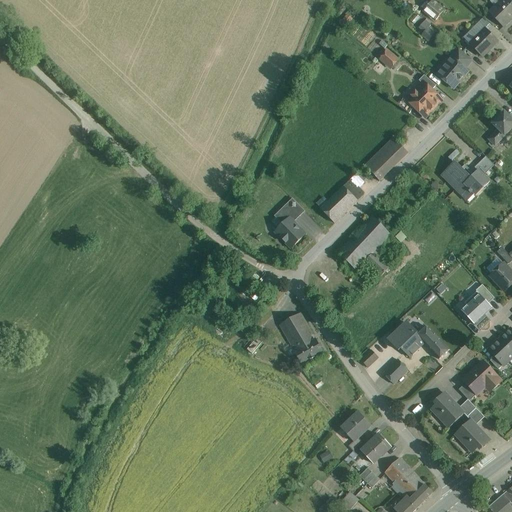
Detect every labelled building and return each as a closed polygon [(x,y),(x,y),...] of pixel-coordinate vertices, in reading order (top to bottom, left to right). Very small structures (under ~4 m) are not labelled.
[(502,0),(489,13),(504,27),(511,18),(511,4),(507,0),(502,0)] [(444,11),(433,1),(424,11),(436,21),(444,11)] [(416,14),(411,21),(414,24),(420,18),(416,14)] [(346,17),(339,24),(344,29),(351,22),(346,17)] [(425,21),(419,28),(425,33),(427,30),(429,27),(431,25),(425,21)] [(502,34),(493,26),(487,32),(496,41),(502,34)] [(429,27),(427,30),(425,33),(423,36),(428,41),(435,33),(429,27)] [(485,30),(470,45),(483,57),(498,42),(496,41),(487,32),(485,30)] [(472,60),(459,49),(454,54),(467,65),(468,66),(472,60)] [(398,61),(388,52),(381,60),(391,68),(398,61)] [(467,65),(454,54),(451,58),(453,60),(464,69),(467,65)] [(464,69),(453,60),(449,65),(449,66),(446,70),(445,70),(442,70),(438,75),(454,89),(468,72),(464,69)] [(436,86),(424,76),(419,81),(423,84),(424,83),(432,91),(436,86)] [(423,84),(409,98),(409,100),(415,106),(415,107),(424,116),(426,116),(431,111),(432,111),(436,107),(436,106),(440,102),(440,99),(432,91),(424,83),(423,84)] [(413,109),(404,99),(398,106),(409,114),(413,109)] [(498,130),(488,140),(495,146),(511,129),(511,119),(504,112),(493,124),(498,130)] [(394,139),(365,167),(380,182),(408,154),(394,139)] [(486,157),(477,166),(486,175),(494,166),(486,157)] [(471,178),(455,162),(442,176),(465,199),(473,193),(476,196),(490,182),(479,171),(471,178)] [(364,184),(356,176),(351,180),(359,189),(364,184)] [(359,189),(351,180),(344,187),(358,202),(365,194),(359,189)] [(344,187),(321,209),(335,224),(358,202),(344,187)] [(305,212),(293,199),(277,214),(286,223),(290,219),(294,223),(305,212)] [(373,217),(359,232),(377,250),(379,248),(390,235),(373,217)] [(286,223),(276,233),(291,249),(306,235),(294,223),(290,219),(286,223)] [(355,236),(338,254),(356,271),(366,261),(382,276),(389,269),(377,258),(383,252),(379,248),(377,250),(359,232),(355,236)] [(511,261),(511,258),(502,248),(497,253),(509,265),(511,261)] [(511,273),(504,264),(491,276),(505,292),(511,285),(511,273)] [(477,292),(488,304),(494,298),(483,286),(476,291),(477,292)] [(492,309),(488,304),(477,292),(465,303),(468,306),(463,311),(475,324),(492,309)] [(301,314),(280,326),(294,351),(316,339),(301,314)] [(428,328),(416,315),(406,324),(416,335),(420,331),(422,333),(428,328)] [(401,332),(386,347),(391,352),(398,346),(401,349),(416,335),(406,324),(399,330),(401,332)] [(428,328),(422,333),(420,331),(416,335),(424,344),(440,360),(449,351),(428,328)] [(511,330),(511,329),(500,340),(511,352),(511,330)] [(416,335),(401,349),(410,357),(424,344),(416,335)] [(258,338),(247,350),(253,355),(263,342),(258,338)] [(294,351),(302,366),(311,361),(315,358),(324,353),(316,339),(294,351)] [(511,358),(511,352),(500,340),(489,351),(495,357),(503,366),(504,367),(511,358)] [(381,361),(370,350),(360,359),(370,371),(381,361)] [(503,366),(495,357),(490,361),(499,370),(503,366)] [(398,360),(384,374),(394,385),(408,371),(398,360)] [(483,362),(463,381),(466,384),(477,395),(488,385),(493,391),(502,383),(483,362)] [(477,395),(466,384),(459,390),(468,400),(470,402),(477,395)] [(459,408),(446,394),(435,404),(438,406),(432,411),(448,427),(463,413),(464,413),(459,408)] [(468,400),(459,408),(464,413),(463,413),(467,417),(476,409),(470,402),(468,400)] [(476,409),(467,417),(471,422),(472,421),(476,426),(485,418),(476,409)] [(359,413),(345,427),(350,433),(348,435),(354,442),(358,439),(365,433),(364,432),(371,426),(359,413)] [(471,422),(456,436),(472,453),(477,448),(479,450),(490,440),(476,426),(472,421),(471,422)] [(366,447),(362,452),(373,464),(381,457),(381,456),(391,447),(379,435),(366,447)] [(358,439),(354,442),(349,447),(354,451),(362,443),(358,439)] [(362,443),(354,451),(358,456),(362,452),(366,447),(362,443)] [(320,455),(323,463),(333,458),(330,451),(320,455)] [(426,486),(400,459),(386,473),(394,483),(393,485),(394,486),(392,488),(404,500),(395,510),(396,511),(414,511),(433,493),(426,486)] [(368,469),(360,477),(364,481),(372,473),(368,469)] [(372,473),(364,481),(372,489),(380,481),(372,473)] [(508,492),(489,508),(492,511),(511,511),(511,505),(508,500),(511,497),(508,492)] [(350,493),(342,502),(351,510),(359,501),(350,493)]
